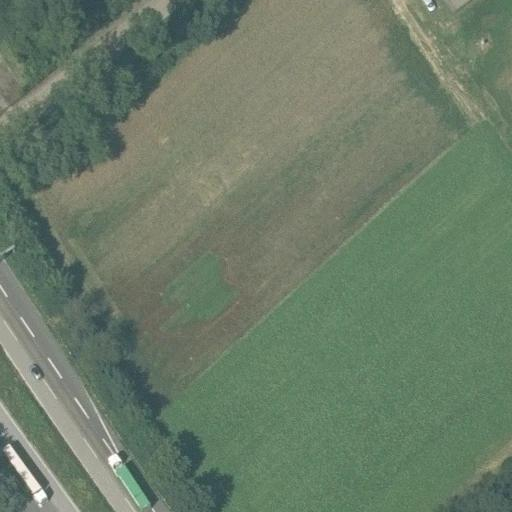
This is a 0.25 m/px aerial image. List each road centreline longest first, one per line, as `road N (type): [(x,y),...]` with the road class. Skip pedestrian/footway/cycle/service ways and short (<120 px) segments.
road 1 (motorway): [(131,511),(0,318)]
road 2 (unclassified): [(171,0),(0,131)]
